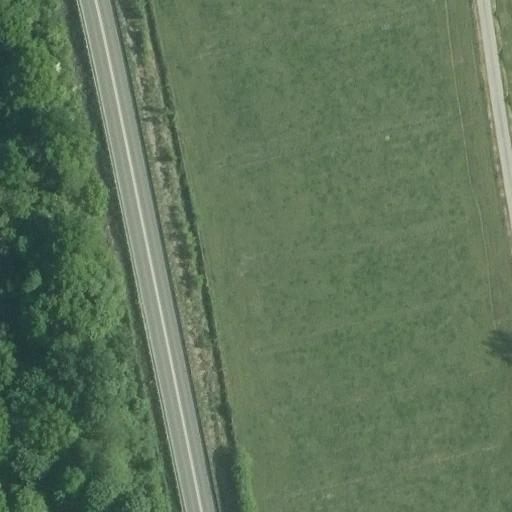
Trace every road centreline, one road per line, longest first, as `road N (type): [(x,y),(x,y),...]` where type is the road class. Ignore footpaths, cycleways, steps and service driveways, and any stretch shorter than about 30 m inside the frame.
road 1 (motorway): [(200,511),(94,0)]
road 2 (residential): [(487,0),(511,162)]
